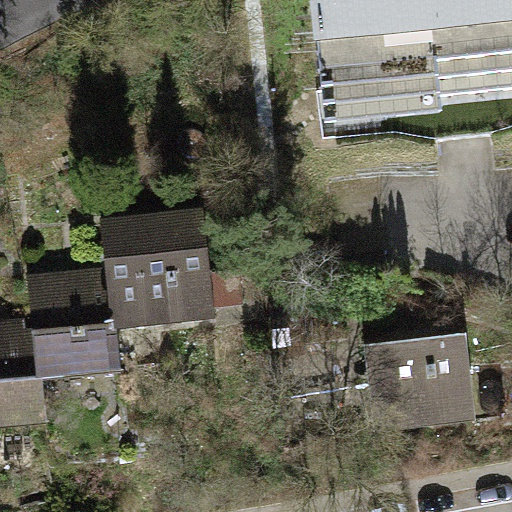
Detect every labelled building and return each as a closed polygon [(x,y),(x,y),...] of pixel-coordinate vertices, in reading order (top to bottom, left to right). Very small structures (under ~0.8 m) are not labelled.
[(511,0),(313,0),(323,92),(384,86),(385,99),(438,94),(438,97),(511,89),(511,0)] [(109,276),(114,326),(214,315),(209,271),(206,271),(201,223),(104,234),(109,276)] [(29,286),(35,330),(41,380),(120,370),(114,326),(109,276),(29,286)] [(346,308),(324,310),(326,338),(348,336),(346,308)] [(474,415),(464,325),(364,335),(370,387),(394,385),(398,423),(474,415)] [(0,428),(45,423),(41,380),(35,330),(0,333),(0,428)]
